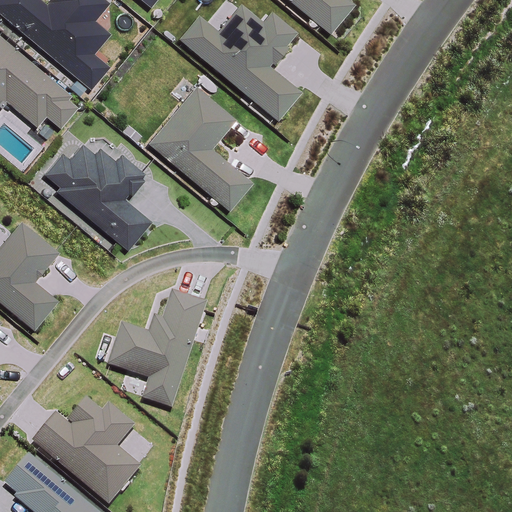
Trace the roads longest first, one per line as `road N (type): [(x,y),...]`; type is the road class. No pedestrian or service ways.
road 1 (residential): [(0,418),(108,292),(148,266),(220,254),(296,271)]
road 2 (residential): [(296,271),(398,74),(451,0)]
road 3 (residential): [(296,271),(224,511)]
